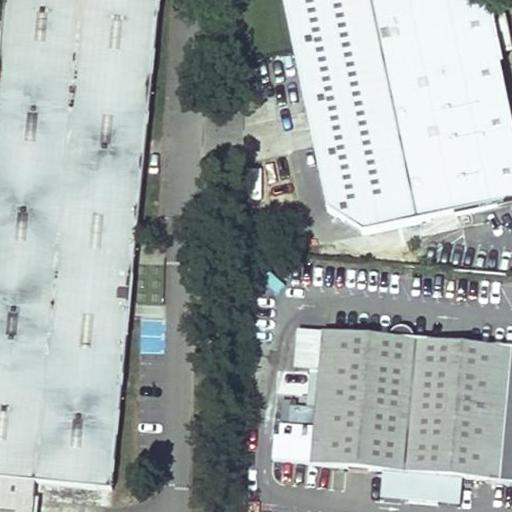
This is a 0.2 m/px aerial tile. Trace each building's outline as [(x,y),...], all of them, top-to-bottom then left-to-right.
[(0,480),(37,484),(113,491),(160,0),(4,0),(2,23),(0,22),(0,480)] [(282,0),(326,208),(362,232),(497,204),(511,180),(511,125),(500,65),(502,64),(490,4),(487,5),(485,0),(282,0)] [(511,180),(497,204),(511,200),(511,180)] [(362,232),(326,208),(332,238),(362,232)] [(511,348),(509,348),(300,329),(296,371),(310,372),(307,408),(290,407),(289,426),(281,425),(280,437),(275,436),(273,460),(360,468),(511,481),(511,348)] [(34,511),(37,484),(0,480),(0,511),(34,511)]
